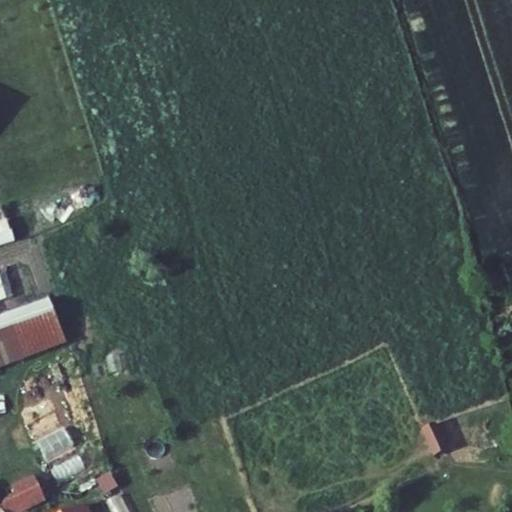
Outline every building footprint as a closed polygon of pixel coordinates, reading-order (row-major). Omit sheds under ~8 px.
[(7,218),(0,220),(0,245),(15,240),(7,218)] [(43,290),(0,306),(0,330),(50,310),(43,290)] [(0,357),(59,335),(50,310),(0,330),(0,357)] [(0,475),(0,502),(15,495),(0,475)] [(15,495),(0,502),(0,509),(2,511),(34,511),(65,497),(52,476),(15,495)]
